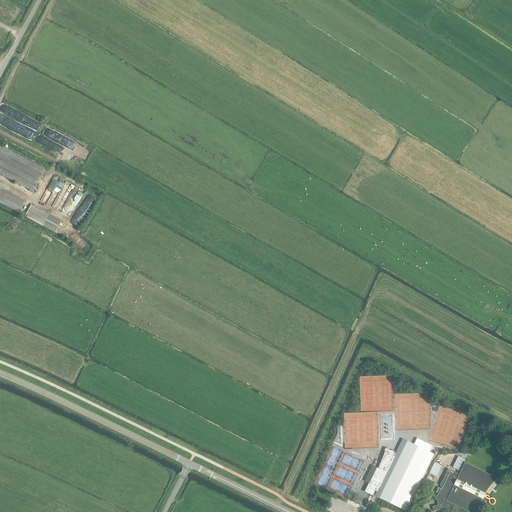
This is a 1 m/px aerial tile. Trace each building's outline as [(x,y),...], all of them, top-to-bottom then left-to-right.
[(45,170),(1,146),(0,147),(0,173),(33,192),(45,170)] [(25,202),(17,197),(10,208),(19,213),(25,202)] [(62,221),(31,205),(25,216),(55,232),(62,221)] [(407,511),(435,454),(403,439),(396,453),(394,453),(395,451),(390,450),(390,449),(386,448),(384,452),(385,452),(379,468),(378,468),(376,473),(372,480),(370,480),(369,482),(370,483),(367,489),(365,492),(368,493),(373,495),(375,491),(377,492),(375,496),(407,511)] [(458,457),(457,460),(453,468),(460,471),(465,460),(461,458),(458,457)] [(437,477),(442,466),(435,463),(430,474),(437,477)] [(438,506),(437,506),(436,506),(435,506),(434,506),(433,507),(434,511),(436,511),(438,511),(439,511),(440,510),(443,510),(445,510),(448,511),(449,511),(452,511),(479,511),(480,509),(480,508),(481,505),(481,504),(482,501),(483,500),(486,493),(486,492),(488,489),(491,486),(491,485),(494,483),(494,482),(498,479),(465,463),(460,474),(448,469),(440,486),(442,487),(436,500),(438,501),(438,506)]
